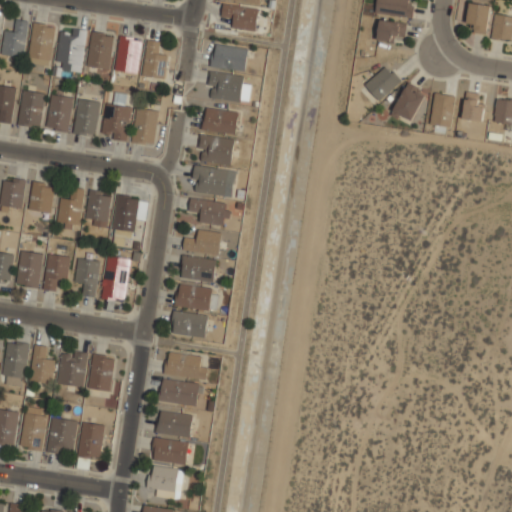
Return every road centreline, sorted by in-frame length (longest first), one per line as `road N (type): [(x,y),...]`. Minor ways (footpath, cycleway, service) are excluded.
road 1 (residential): [(177,112),(114,511)]
road 2 (residential): [(0,149),(162,174)]
road 3 (residential): [(0,308),(142,330)]
